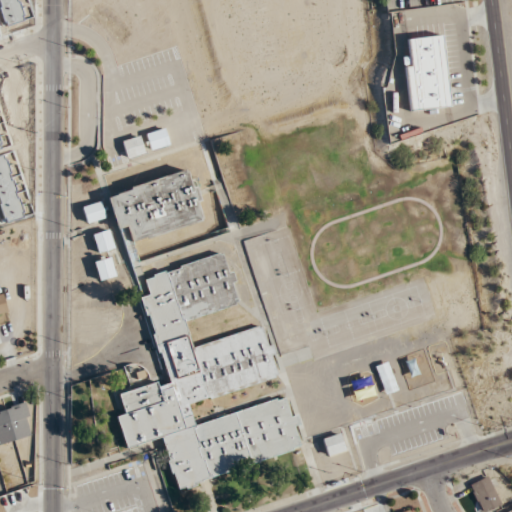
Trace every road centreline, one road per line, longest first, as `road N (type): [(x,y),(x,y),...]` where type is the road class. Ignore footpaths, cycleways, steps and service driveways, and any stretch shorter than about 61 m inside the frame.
road 1 (residential): [(53,511),(55,0)]
road 2 (secondary): [(511,442),(295,511)]
road 3 (secondary): [(493,0),(511,144)]
